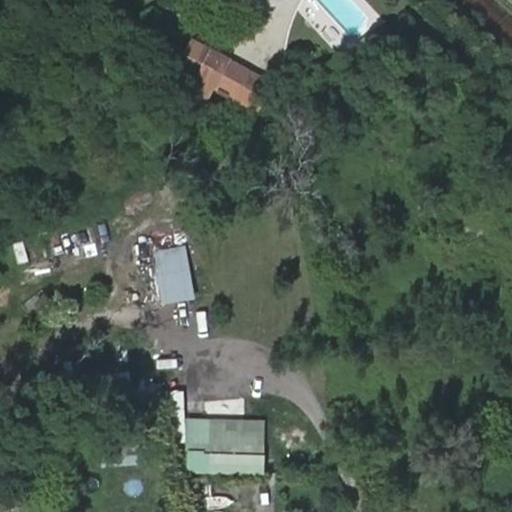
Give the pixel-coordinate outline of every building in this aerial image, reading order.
[(369,56),(368,41),(338,42),(339,57),(369,56)] [(267,117),(271,95),(228,88),(199,65),(178,87),(196,103),(267,117)] [(26,242),(13,243),(14,263),(26,262),(26,242)] [(157,246),(159,303),(190,302),(189,246),(157,246)] [(207,400),(174,404),(181,454),(205,451),(204,440),(212,438),(207,400)]
